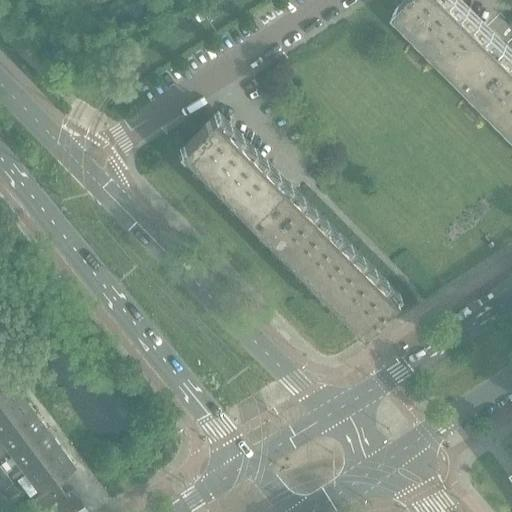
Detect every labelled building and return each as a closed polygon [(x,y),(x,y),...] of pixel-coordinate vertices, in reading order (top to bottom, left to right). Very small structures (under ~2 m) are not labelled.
[(511,49),(462,0),(403,0),(395,9),(511,126),(511,49)] [(217,110),(213,114),(178,148),(360,330),(399,292),(217,110)] [(0,385),(8,380),(0,368),(0,385)] [(0,412),(21,397),(8,380),(0,385),(0,412)] [(0,436),(1,438),(33,413),(21,397),(0,412),(0,436)] [(46,430),(33,413),(1,438),(1,439),(13,455),(46,430)] [(59,447),(46,430),(13,455),(26,471),(26,472),(59,447)] [(53,480),(72,465),(59,447),(26,472),(39,489),(53,480)] [(36,511),(72,511),(84,505),(72,487),(63,492),(58,484),(30,502),(36,511)] [(2,490),(0,491),(0,501),(2,505),(9,500),(2,490)]
